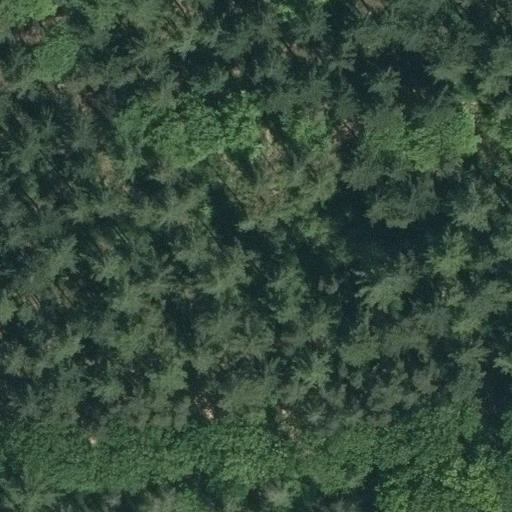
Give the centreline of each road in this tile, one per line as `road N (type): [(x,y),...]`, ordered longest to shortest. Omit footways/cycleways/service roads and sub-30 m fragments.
road 1 (track): [(383,444),(0,457)]
road 2 (track): [(511,438),(383,444)]
